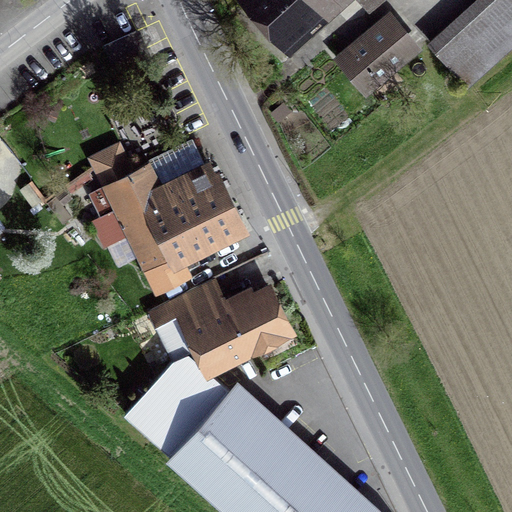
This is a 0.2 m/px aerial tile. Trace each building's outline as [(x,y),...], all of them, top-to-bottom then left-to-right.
[(253,0),(288,38),(329,0),(365,0),(372,6),(378,0),(253,0)] [(511,0),(484,0),(430,48),(461,82),(511,36),(511,0)] [(418,49),(389,13),(335,56),(364,92),(418,49)] [(137,28),(101,43),(117,80),(153,65),(137,28)] [(151,160),(106,183),(118,208),(93,221),(116,265),(137,254),(156,291),(190,274),(180,255),(239,224),(203,153),(159,176),(151,160)] [(0,260),(17,248),(0,224),(0,260)] [(241,352),(248,349),(293,327),(272,283),(233,302),(227,305),(220,291),(212,276),(149,306),(174,357),(188,350),(199,345),(210,367),(241,352)] [(119,415),(227,511),(363,511),(230,389),(188,350),(174,357),(119,415)]
